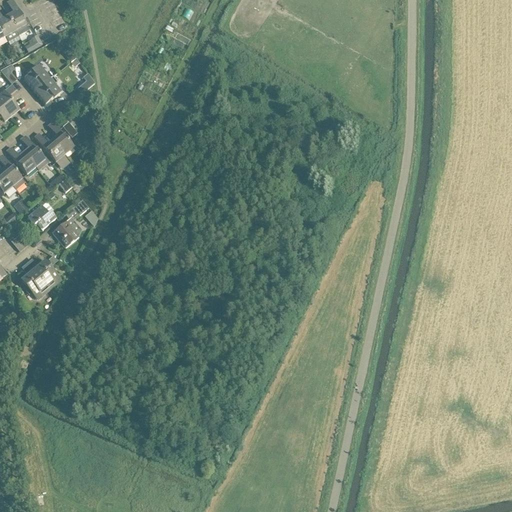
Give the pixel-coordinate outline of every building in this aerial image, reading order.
[(13,1),(7,4),(13,14),(7,17),(18,37),(19,37),(29,31),(27,26),(23,20),(18,11),(17,9),(13,1)] [(0,28),(5,38),(8,43),(18,37),(7,17),(2,20),(0,15),(0,28)] [(36,36),(31,39),(36,49),(41,46),(36,36)] [(1,72),(12,85),(17,81),(11,74),(14,71),(11,66),(1,72)] [(23,80),(34,93),(53,78),(49,73),(46,76),(39,67),(23,80)] [(83,79),(86,83),(77,90),(81,96),(94,84),(87,75),(83,79)] [(53,78),(34,93),(45,106),(60,94),(54,86),(57,83),(53,78)] [(0,95),(0,116),(5,123),(19,111),(8,98),(17,91),(12,85),(0,95)] [(57,138),(52,142),(64,157),(74,149),(53,123),(48,127),(57,138)] [(63,128),(69,136),(72,139),(77,135),(68,124),(63,128)] [(55,164),(56,163),(61,169),(68,162),(64,157),(52,142),(48,146),(39,135),(34,139),(55,164)] [(28,150),(23,154),(35,169),(39,173),(48,165),(25,137),(20,141),(28,150)] [(7,152),(17,165),(26,176),(35,169),(23,154),(19,158),(11,149),(7,152)] [(0,163),(5,169),(0,173),(12,187),(16,192),(25,184),(2,156),(0,157),(0,163)] [(0,191),(3,195),(12,187),(0,173),(0,191)] [(81,179),(76,182),(80,187),(85,183),(81,179)] [(53,181),(49,184),(54,190),(58,187),(53,181)] [(72,189),(65,181),(58,187),(65,195),(72,189)] [(52,192),(47,197),(51,201),(56,197),(52,192)] [(14,207),(21,216),(30,209),(22,200),(14,207)] [(28,212),(32,216),(28,220),(34,227),(37,225),(42,231),(56,220),(50,214),(48,216),(42,208),(46,204),(42,200),(28,212)] [(82,202),(73,209),(79,217),(89,209),(82,202)] [(71,218),(67,222),(52,235),(65,250),(79,238),(79,237),(82,231),(71,218)] [(45,263),(33,272),(48,291),(60,281),(45,263)] [(33,272),(22,282),(37,301),(48,291),(33,272)] [(26,329),(24,344),(31,345),(32,336),(35,337),(36,331),(26,329)]
